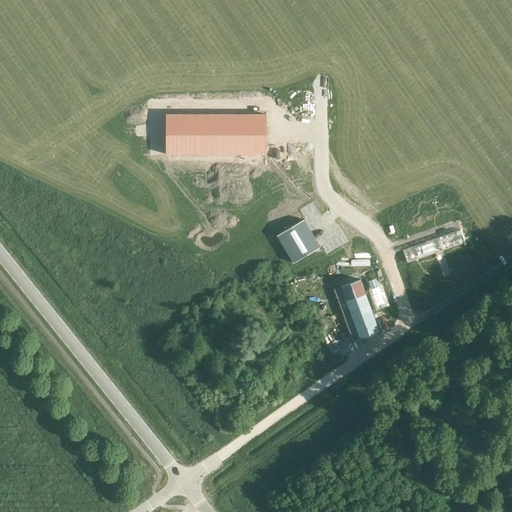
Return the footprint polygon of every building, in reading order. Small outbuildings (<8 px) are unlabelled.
[(268,100),(168,99),(168,156),(267,157),(268,100)] [(304,219),(277,235),(285,249),(312,233),(304,219)] [(461,230),(403,250),(408,263),(465,243),(461,230)] [(312,233),(285,249),(293,263),(320,247),(312,233)] [(360,279),(341,286),(360,338),(379,331),(360,279)]
